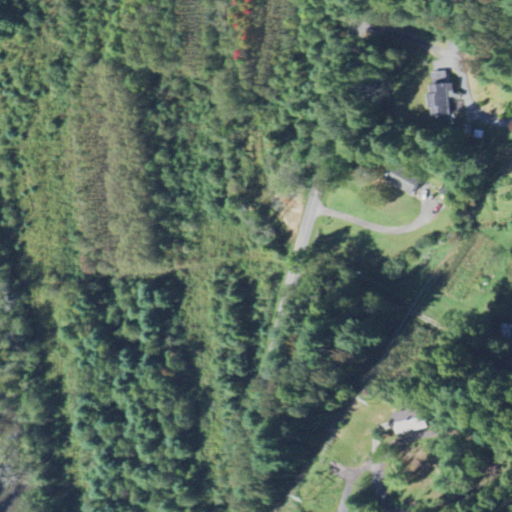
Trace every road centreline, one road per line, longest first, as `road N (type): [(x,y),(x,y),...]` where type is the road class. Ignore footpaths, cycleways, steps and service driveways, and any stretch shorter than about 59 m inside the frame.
road 1 (tertiary): [(235,511),(361,0)]
road 2 (residential): [(511,379),(458,341),(293,273)]
